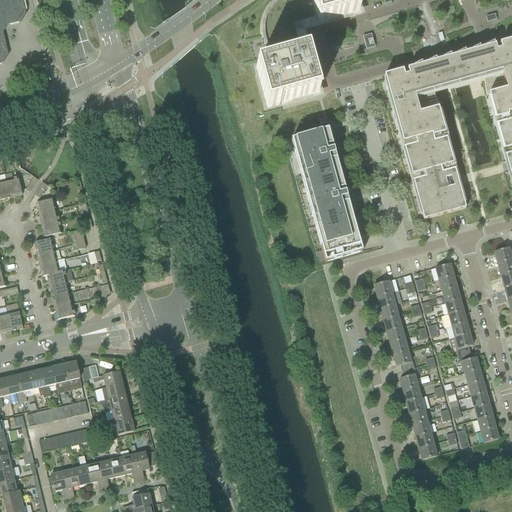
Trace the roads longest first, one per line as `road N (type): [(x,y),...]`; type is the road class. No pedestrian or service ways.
road 1 (residential): [(423,479),(401,478),(350,278),(352,268),(403,254)]
road 2 (secondary): [(187,311),(119,64)]
road 3 (secondary): [(83,83),(147,312)]
road 4 (secondary): [(248,511),(187,311)]
road 5 (secondary): [(152,328),(181,409),(246,511)]
road 6 (residential): [(353,78),(403,254)]
road 7 (residential): [(511,409),(465,238)]
road 8 (residential): [(0,224),(19,235),(46,345)]
